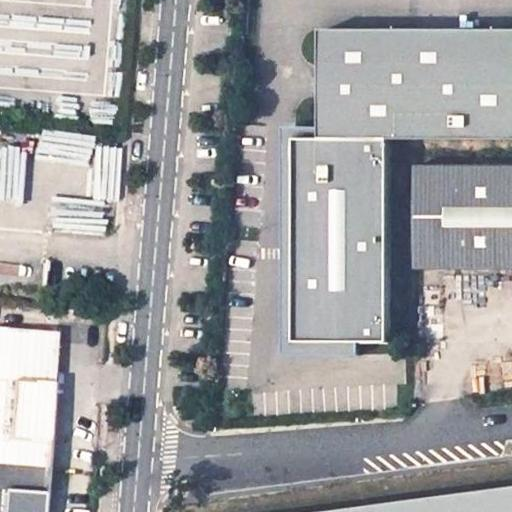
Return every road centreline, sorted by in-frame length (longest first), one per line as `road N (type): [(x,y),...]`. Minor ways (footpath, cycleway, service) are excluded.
road 1 (secondary): [(138,452),(175,0)]
road 2 (unclassified): [(138,452),(404,436),(511,421)]
